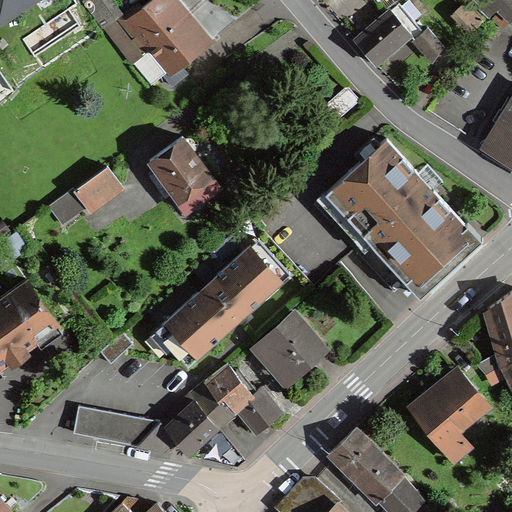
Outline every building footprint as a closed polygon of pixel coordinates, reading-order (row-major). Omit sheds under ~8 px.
[(0,0),(0,26),(39,0),(0,0)] [(90,0),(102,14),(113,5),(121,15),(124,13),(114,0),(90,0)] [(151,0),(144,5),(140,0),(124,13),(121,15),(120,16),(147,50),(153,45),(172,70),(167,74),(174,83),(188,71),(182,64),(208,44),(194,25),(185,15),(189,12),(179,0),(151,0)] [(179,0),(189,12),(204,0),(179,0)] [(485,17),(469,0),(466,0),(457,9),(474,28),(485,17)] [(511,17),(511,0),(492,0),(491,0),(485,0),(478,8),(488,16),(499,10),(510,20),(511,17)] [(412,33),(416,38),(425,30),(401,2),(357,37),(377,61),(396,46),(412,33)] [(100,15),(108,25),(120,16),(121,15),(113,5),(102,14),(100,15)] [(117,21),(109,27),(117,37),(125,31),(117,21)] [(429,26),(425,30),(416,38),(435,59),(446,44),(429,26)] [(359,100),(347,87),(323,109),(336,122),(359,100)] [(511,112),(509,110),(487,145),(511,161),(511,112)] [(356,151),(363,158),(382,140),(375,133),(356,151)] [(207,168),(183,135),(151,159),(161,173),(154,178),(161,189),(168,184),(187,209),(220,185),(207,168)] [(365,232),(409,279),(417,272),(424,280),(471,236),(463,228),(469,222),(468,222),(436,187),(434,188),(427,180),(420,172),(421,171),(388,135),(382,140),(363,158),(328,191),(350,215),(352,214),(367,229),(364,231),(365,232)] [(109,165),(93,176),(105,192),(108,190),(112,195),(124,186),(109,165)] [(93,176),(77,187),(84,198),(88,204),(105,192),(93,176)] [(77,187),(76,186),(59,198),(68,210),(84,198),(77,187)] [(105,192),(88,204),(92,209),(112,195),(108,190),(105,192)] [(361,236),(365,232),(364,231),(367,229),(352,214),(350,215),(328,191),(323,196),(361,236)] [(468,222),(469,222),(463,228),(471,236),(424,280),(417,272),(409,279),(423,293),(485,236),(470,220),(468,222)] [(15,258),(35,244),(23,227),(3,241),(13,256),(15,258)] [(173,346),(190,364),(232,327),(228,323),(232,320),(236,317),(239,320),(284,280),(253,244),(216,277),(218,279),(202,293),(200,291),(163,323),(164,324),(178,340),(172,345),(173,346)] [(61,324),(15,258),(13,256),(0,264),(0,366),(21,352),(61,324)] [(511,291),(491,306),(489,308),(505,362),(511,358),(511,291)] [(296,311),(258,345),(278,367),(285,361),(295,372),(326,345),(296,311)] [(153,333),(168,350),(173,346),(172,345),(178,340),(164,324),(153,333)] [(124,330),(102,350),(113,362),(135,342),(124,330)] [(249,387),(229,361),(206,379),(221,398),(227,394),(238,406),(236,407),(237,408),(238,407),(258,432),(283,411),(263,386),(257,390),(253,393),(249,387)] [(434,396),(464,371),(458,364),(415,401),(420,408),(434,396)] [(491,404),(464,371),(434,396),(460,429),(491,404)] [(206,379),(191,391),(218,425),(237,408),(236,407),(238,406),(227,394),(221,398),(206,379)] [(253,384),(249,387),(253,393),(257,390),(253,384)] [(191,391),(163,419),(180,439),(185,444),(190,449),(218,425),(191,391)] [(460,429),(434,396),(420,408),(462,460),(476,448),(460,429)] [(75,430),(91,433),(96,407),(79,404),(75,430)] [(91,433),(107,436),(111,410),(96,407),(91,433)] [(107,436),(122,439),(127,413),(111,410),(107,436)] [(122,439),(138,442),(143,416),(127,413),(122,439)] [(140,442),(163,419),(143,416),(138,442),(140,442)] [(163,419),(140,442),(169,449),(180,439),(163,419)] [(378,500),(382,496),(404,475),(358,425),(331,451),(378,500)] [(382,496),(396,511),(397,511),(421,493),(404,475),(382,496)] [(280,507),(285,511),(348,511),(337,502),(327,511),(317,511),(336,493),(319,477),(308,477),(280,507)] [(0,492),(0,511),(20,511),(19,510),(17,511),(8,502),(0,492)] [(435,511),(422,492),(421,493),(397,511),(435,511)] [(167,511),(157,501),(146,511),(136,511),(125,500),(112,511),(167,511)]
